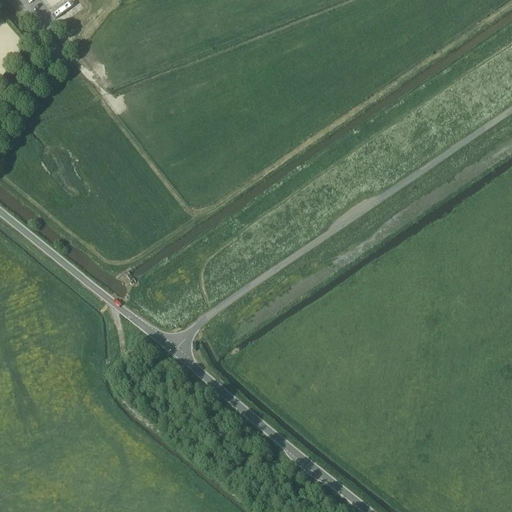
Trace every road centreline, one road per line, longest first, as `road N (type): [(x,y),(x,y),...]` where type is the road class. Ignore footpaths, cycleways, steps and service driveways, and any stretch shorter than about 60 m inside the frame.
road 1 (unclassified): [(170,346),(511,109)]
road 2 (tertiary): [(369,511),(170,346)]
road 3 (tertiary): [(170,346),(0,208)]
